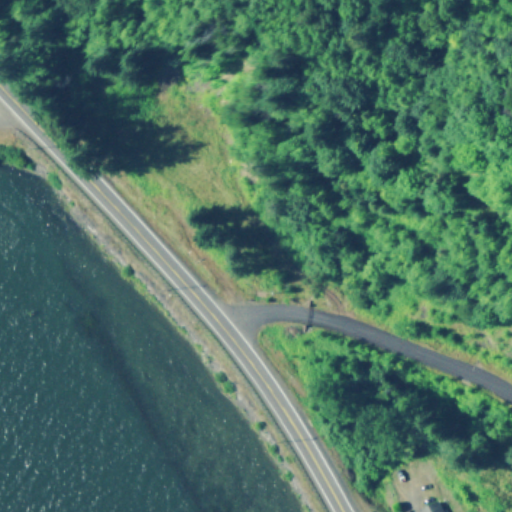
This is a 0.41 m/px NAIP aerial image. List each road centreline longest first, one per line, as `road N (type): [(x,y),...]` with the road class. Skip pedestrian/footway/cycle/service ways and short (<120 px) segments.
road 1 (primary): [(0,89),(212,320),(341,511)]
road 2 (residential): [(212,320),(299,315),(464,373),(511,402)]
